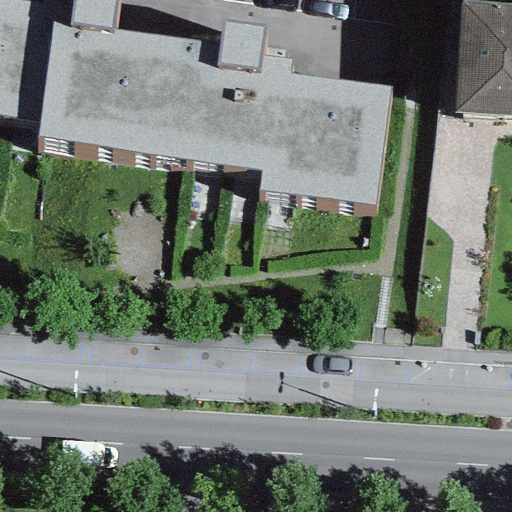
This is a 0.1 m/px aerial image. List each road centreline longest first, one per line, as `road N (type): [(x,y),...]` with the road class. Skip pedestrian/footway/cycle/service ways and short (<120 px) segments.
road 1 (residential): [(511,407),(0,370)]
road 2 (tertiary): [(0,430),(511,460)]
